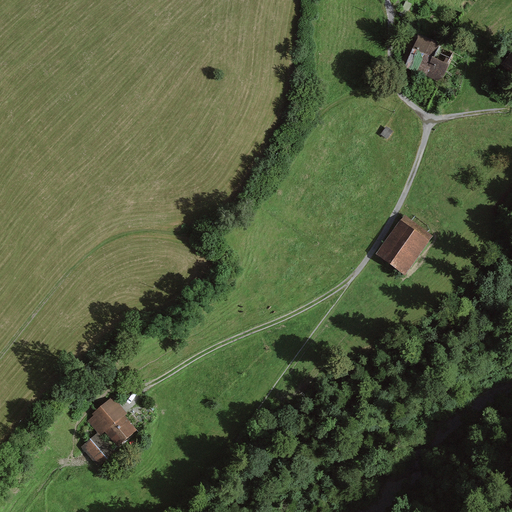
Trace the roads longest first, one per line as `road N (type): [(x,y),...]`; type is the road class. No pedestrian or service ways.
road 1 (track): [(393,83),(321,106),(253,218),(218,235),(130,231),(100,241),(0,356)]
road 2 (track): [(186,500),(253,420),(391,220),(428,125)]
road 3 (track): [(353,277),(201,353),(128,400)]
